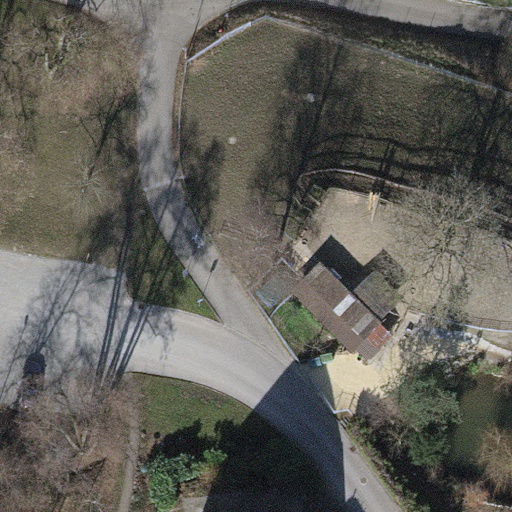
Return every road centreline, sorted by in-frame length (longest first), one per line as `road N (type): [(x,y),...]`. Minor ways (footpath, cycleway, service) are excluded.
road 1 (residential): [(370,511),(175,228),(152,151),(174,16)]
road 2 (residential): [(511,29),(322,0)]
